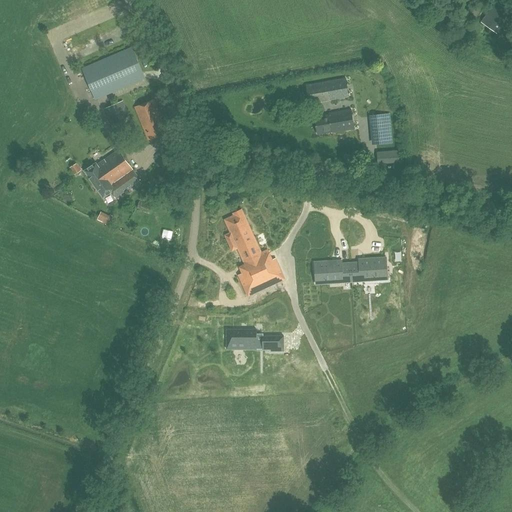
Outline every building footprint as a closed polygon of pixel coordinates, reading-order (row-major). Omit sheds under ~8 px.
[(496,33),(507,19),(511,14),(496,3),(489,13),(491,15),(484,24),(496,33)] [(96,100),(146,78),(132,48),(83,69),(96,100)] [(310,104),(349,97),(346,78),(306,85),(310,104)] [(149,141),(168,132),(164,123),(154,99),(134,108),(149,141)] [(128,135),(126,130),(134,127),(123,101),(105,108),(116,134),(118,133),(120,138),(128,135)] [(333,133),(355,129),(352,110),(329,114),(330,115),(315,117),(318,134),(332,132),(333,133)] [(372,145),(400,142),(397,113),(370,115),(372,145)] [(378,163),(402,160),(401,144),(377,146),(378,163)] [(96,164),(85,172),(104,197),(111,192),(116,198),(141,180),(119,150),(97,165),(96,164)] [(77,163),(70,168),(74,175),(82,170),(77,163)] [(150,214),(153,206),(140,201),(137,209),(150,214)] [(232,250),(238,247),(241,254),(258,246),(242,210),(233,214),(234,216),(225,220),(231,233),(225,235),(232,250)] [(112,217),(107,215),(104,222),(109,224),(112,217)] [(258,246),(241,254),(245,264),(239,267),(242,273),(238,275),(248,296),(285,279),(276,258),(273,260),(270,253),(263,256),(258,246)] [(359,268),(351,269),(352,283),(361,283),(361,281),(374,280),(374,281),(384,281),(383,269),(387,269),(387,260),(359,262),(359,268)] [(343,263),(315,265),(316,274),(321,274),(321,285),(330,284),(330,283),(344,282),(344,284),(352,283),(351,269),(343,269),(343,263)] [(259,329),(229,329),(230,347),(260,346),(259,329)] [(284,351),(284,347),(272,347),(272,336),(264,336),(263,336),(263,343),(271,343),(271,350),(271,351),(284,351)]
